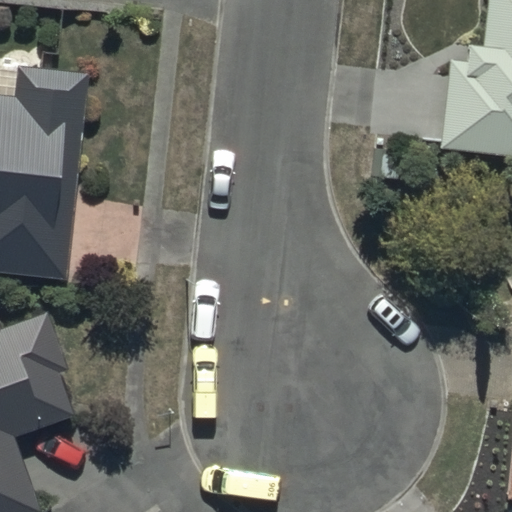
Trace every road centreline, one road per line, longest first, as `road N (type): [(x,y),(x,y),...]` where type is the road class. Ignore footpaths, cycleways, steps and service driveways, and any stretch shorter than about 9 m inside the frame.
road 1 (residential): [(288,0),(264,212),(271,301),(291,361)]
road 2 (residential): [(291,361),(102,511)]
